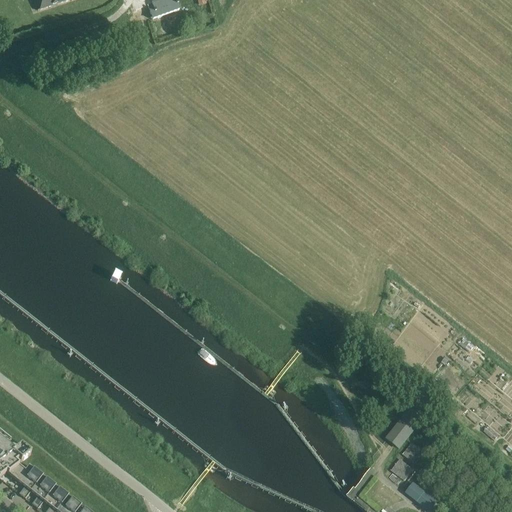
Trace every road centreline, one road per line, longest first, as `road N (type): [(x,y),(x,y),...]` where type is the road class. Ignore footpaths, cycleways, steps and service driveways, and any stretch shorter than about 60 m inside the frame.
road 1 (track): [(511,457),(431,393),(344,372),(338,378)]
road 2 (tertiary): [(148,496),(0,380)]
